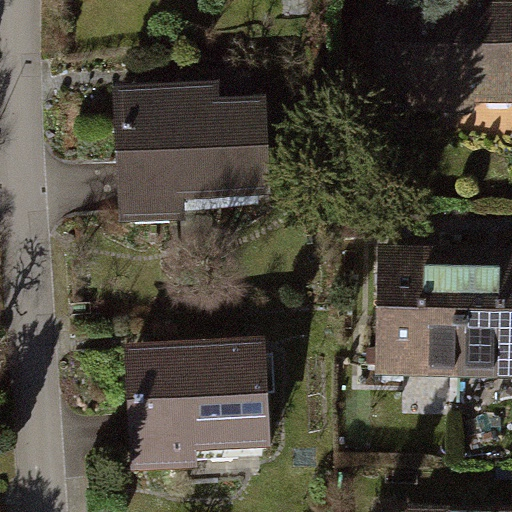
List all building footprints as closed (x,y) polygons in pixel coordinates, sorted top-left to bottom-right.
[(511,13),(384,9),(380,112),(511,116),(511,13)] [(279,110),(128,121),(137,243),(288,232),(279,110)] [(471,254),(386,252),(383,376),(468,378),(471,254)] [(511,254),(471,254),(468,378),(511,379),(511,254)] [(275,367),(135,369),(137,477),(277,475),(275,367)]
